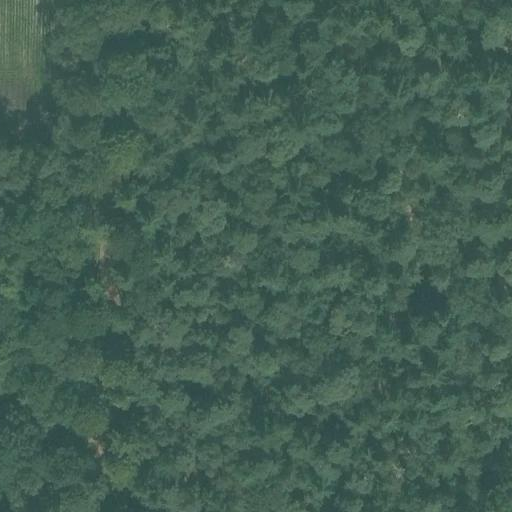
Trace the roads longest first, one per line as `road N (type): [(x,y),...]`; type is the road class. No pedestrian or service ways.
road 1 (track): [(107,0),(100,511)]
road 2 (track): [(440,0),(434,511)]
